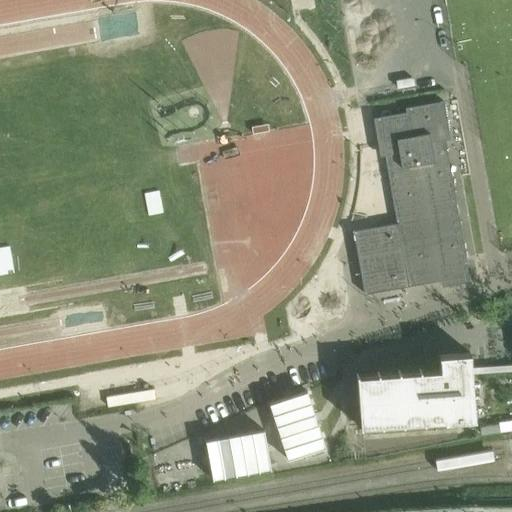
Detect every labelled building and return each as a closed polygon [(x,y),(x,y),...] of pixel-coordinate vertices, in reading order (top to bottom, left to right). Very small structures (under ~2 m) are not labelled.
[(397,223),(354,231),(365,294),(448,280),(449,286),(470,282),(444,131),(449,130),(444,101),(406,108),(406,113),(374,118),(379,147),(383,146),(397,223)] [(16,287),(0,289),(0,316),(20,313),(16,287)] [(298,326),(313,323),(312,313),(296,315),(298,326)] [(511,366),(471,369),(469,353),(437,356),(438,371),(421,372),(420,370),(417,370),(418,372),(399,374),(399,372),(397,372),(397,374),(379,375),(379,373),(376,373),(376,376),(358,377),(358,375),(356,375),(360,429),(362,429),(362,427),(380,425),(381,427),(383,427),(383,425),(402,424),(402,426),(405,425),(405,424),(423,422),(423,424),(425,424),(425,422),(442,421),(442,424),(475,421),(472,376),(511,372),(511,366)] [(106,386),(108,404),(134,401),(133,384),(106,386)] [(307,391),(270,403),(288,460),(326,448),(307,391)] [(511,420),(499,423),(501,432),(511,429),(511,420)] [(264,430),(201,442),(204,457),(205,465),(208,481),(271,469),(269,454),(267,446),(264,430)]
